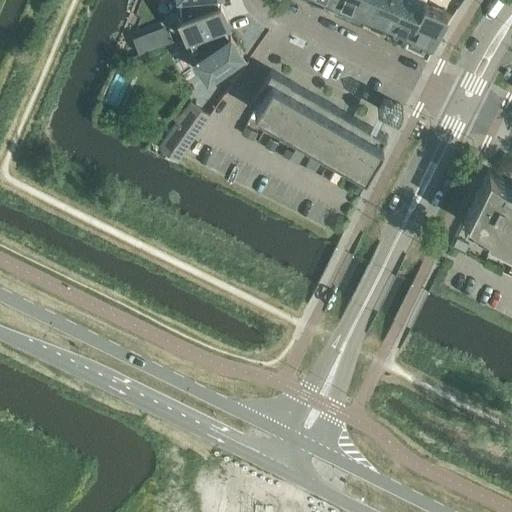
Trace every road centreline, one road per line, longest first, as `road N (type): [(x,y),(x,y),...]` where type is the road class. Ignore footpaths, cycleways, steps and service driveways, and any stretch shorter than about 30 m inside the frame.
road 1 (tertiary): [(285,434),(0,294)]
road 2 (tertiary): [(0,337),(279,472)]
road 3 (residential): [(428,89),(256,0)]
road 4 (tertiary): [(440,511),(309,446)]
road 5 (unclassified): [(403,224),(471,110)]
road 6 (unclassified): [(455,102),(403,224)]
road 7 (unclassified): [(309,446),(330,408),(351,328)]
road 8 (unclassified): [(351,328),(285,434)]
